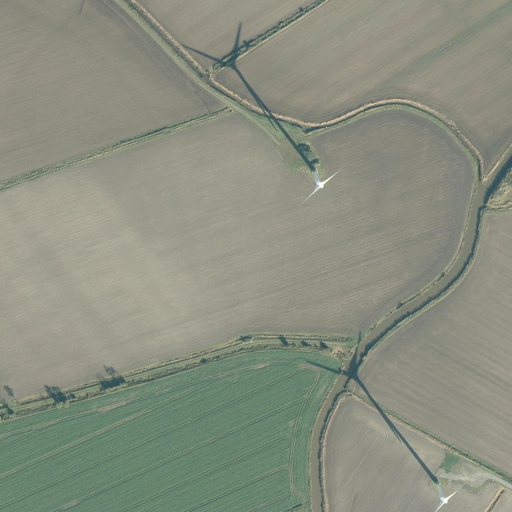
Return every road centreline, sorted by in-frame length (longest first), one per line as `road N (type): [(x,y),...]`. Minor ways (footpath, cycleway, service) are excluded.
road 1 (track): [(354,347),(265,340),(0,412)]
road 2 (track): [(288,156),(114,0)]
